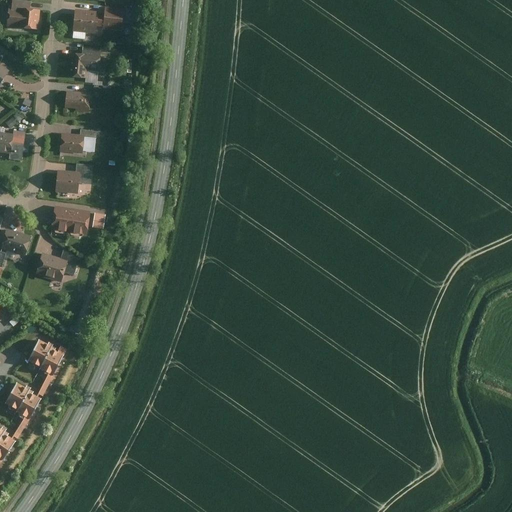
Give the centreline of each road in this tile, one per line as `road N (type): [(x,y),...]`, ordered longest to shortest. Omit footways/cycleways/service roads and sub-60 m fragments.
road 1 (secondary): [(22,511),(92,395),(136,286),(164,172),(182,0)]
road 2 (residential): [(0,195),(28,197),(38,184),(57,0)]
